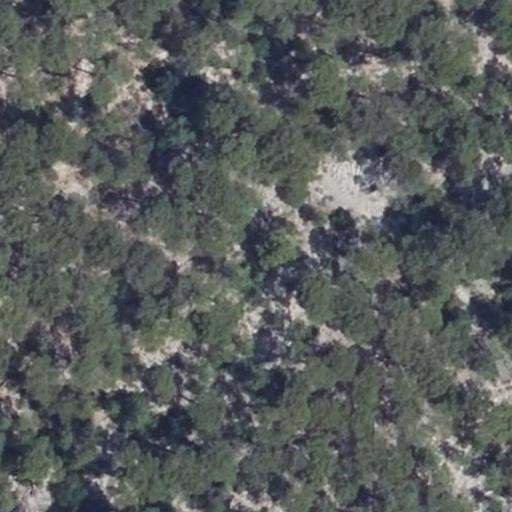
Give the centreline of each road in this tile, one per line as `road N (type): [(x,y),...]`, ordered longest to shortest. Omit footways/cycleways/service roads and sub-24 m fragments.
road 1 (track): [(511,71),(447,59),(241,78),(97,36)]
road 2 (track): [(97,36),(57,180),(0,212)]
